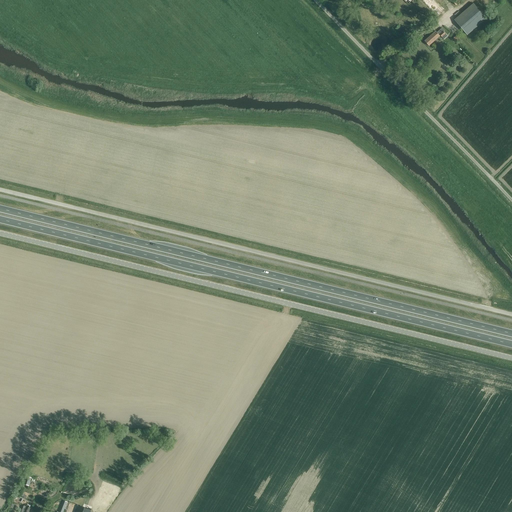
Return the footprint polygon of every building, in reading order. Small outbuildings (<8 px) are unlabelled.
[(434,6),(441,14),(446,9),(439,1),(434,6)] [(454,20),(467,36),(486,19),(473,4),(454,20)] [(441,37),(445,34),(441,29),(437,33),(435,31),(424,41),(429,46),(440,36),(441,37)] [(103,501),(108,488),(104,486),(99,500),(103,501)] [(63,511),(67,502),(63,500),(58,511),(57,511),(63,511)]
